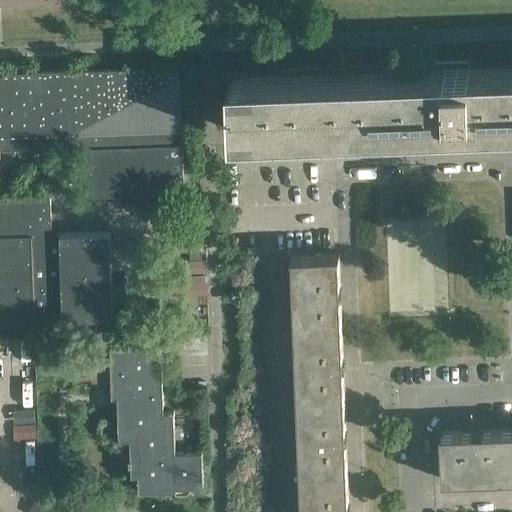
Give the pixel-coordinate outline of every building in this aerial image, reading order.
[(247,80),(232,80),(232,81),(233,126),(233,127),(234,132),(428,124),(463,122),(511,120),(511,69),(471,71),(470,65),(470,60),(382,64),(378,64),(282,68),(282,73),(282,78),(247,80)] [(0,323),(36,322),(36,318),(63,317),(63,318),(113,316),(110,230),(52,233),(50,192),(49,192),(2,195),(0,149),(86,145),(88,194),(185,190),(184,138),(181,62),(180,62),(180,63),(0,69),(0,323)] [(206,197),(186,198),(186,215),(206,214),(206,197)] [(208,292),(208,242),(180,242),(180,293),(208,292)] [(292,255),(295,326),(342,324),(339,253),(340,253),(340,252),(292,254),(291,255),(292,255)] [(342,324),(295,326),(298,398),(344,396),(342,324)] [(119,343),(112,343),(111,338),(83,339),(83,345),(69,345),(69,360),(74,360),(75,378),(92,377),(93,380),(112,380),(112,395),(118,394),(120,438),(130,438),(131,456),(129,456),(129,463),(131,463),(132,473),(139,473),(139,489),(177,488),(176,484),(204,484),(203,449),(175,450),(174,410),(164,410),(161,342),(124,343),(125,341),(119,341),(119,343)] [(344,396),(298,398),(301,470),(347,468),(344,396)] [(35,423),(35,410),(33,410),(16,410),(16,423),(33,423),(35,423)] [(34,437),(34,426),(33,426),(20,426),(20,437),(33,437),(34,437)] [(511,475),(511,427),(442,430),(442,429),(441,430),(443,478),(444,478),(511,475)] [(349,511),(347,468),(301,470),(302,511),(349,511)] [(21,493),(37,492),(37,481),(21,481),(21,493)] [(30,511),(55,511),(57,510),(40,498),(30,511)]
